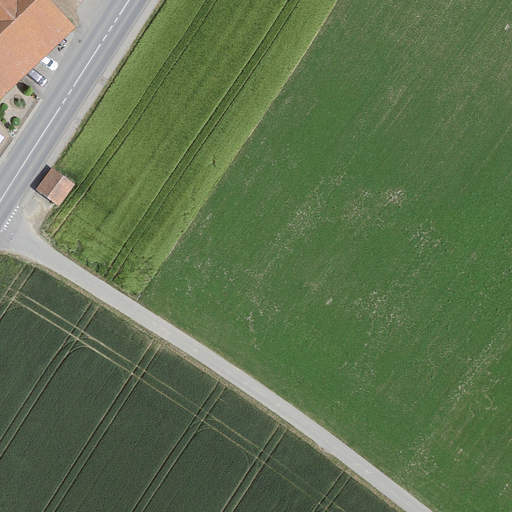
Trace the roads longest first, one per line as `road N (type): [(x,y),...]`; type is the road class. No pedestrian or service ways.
road 1 (residential): [(0,237),(284,413),(412,511)]
road 2 (secondary): [(134,0),(0,209)]
